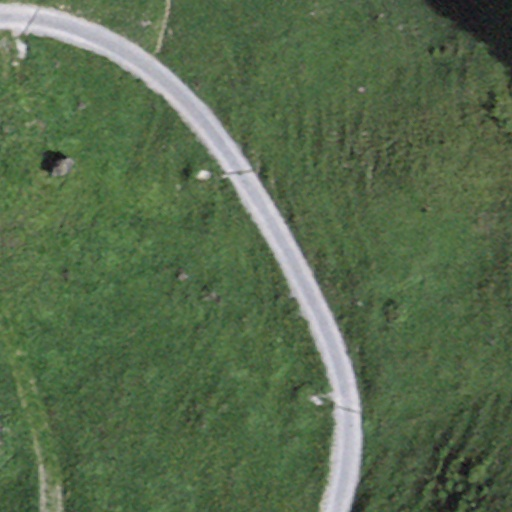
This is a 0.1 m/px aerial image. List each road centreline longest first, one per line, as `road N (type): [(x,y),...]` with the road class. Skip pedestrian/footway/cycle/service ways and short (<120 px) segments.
road 1 (track): [(0,13),(98,35),(146,62),(204,118),(269,219),(326,331),(353,406),(331,511)]
road 2 (track): [(0,318),(49,440),(53,511)]
